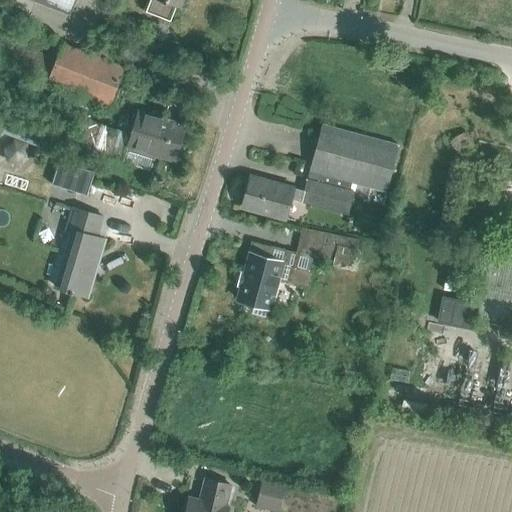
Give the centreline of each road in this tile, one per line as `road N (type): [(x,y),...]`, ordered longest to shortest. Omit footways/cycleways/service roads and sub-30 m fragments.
road 1 (unclassified): [(123,500),(266,10)]
road 2 (unclassified): [(511,57),(266,10)]
road 3 (unclassified): [(123,500),(0,453)]
